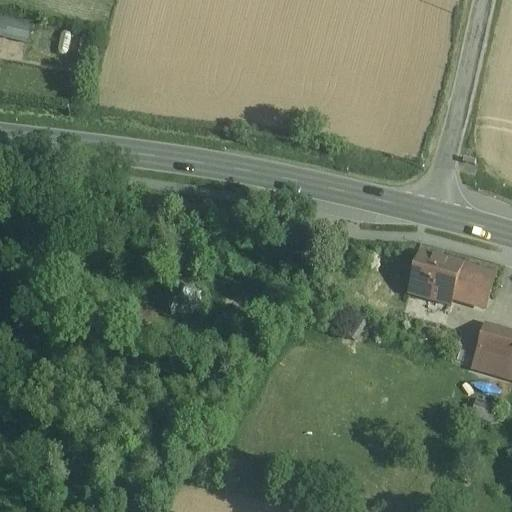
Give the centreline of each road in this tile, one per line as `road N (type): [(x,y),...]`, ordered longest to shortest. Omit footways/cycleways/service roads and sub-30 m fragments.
road 1 (secondary): [(0,138),(283,179),(431,215)]
road 2 (unclassified): [(431,215),(480,0)]
